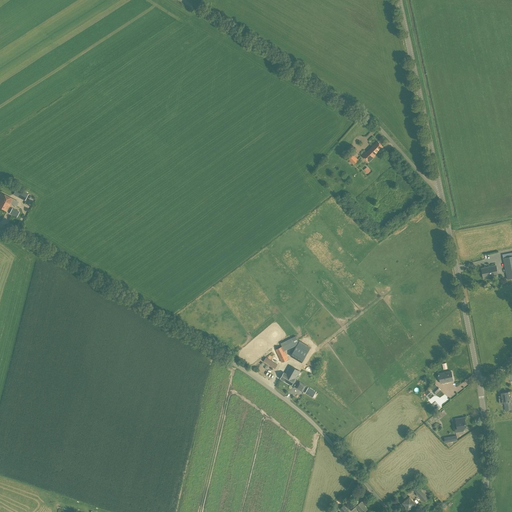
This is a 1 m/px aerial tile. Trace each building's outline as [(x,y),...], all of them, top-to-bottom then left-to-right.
[(375,155),(383,147),(378,141),(367,152),(366,151),(362,156),(368,162),(375,156),(375,155)] [(354,165),(359,161),(354,155),(357,152),(354,149),(346,157),(354,165)] [(25,201),(28,194),(20,190),(16,197),(25,201)] [(12,202),(13,199),(1,193),(0,195),(1,195),(0,197),(0,207),(7,211),(11,202),(12,202)] [(10,212),(13,214),(17,216),(20,212),(15,209),(12,208),(10,212)] [(507,280),(511,278),(511,256),(503,258),(507,280)] [(483,278),(498,275),(496,265),(481,268),(483,278)] [(282,346),(275,349),(281,362),(288,359),(285,351),(282,346)] [(297,346),(290,356),(302,363),(308,352),(297,346)] [(275,369),(278,364),(266,357),(263,362),(275,369)] [(291,386),(300,371),(290,366),(286,373),(284,372),(280,379),(291,386)] [(441,383),(453,381),(451,372),(439,374),(441,383)] [(300,381),(296,388),(303,392),(306,385),(300,381)] [(435,395),(441,390),(435,384),(430,389),(435,395)] [(316,392),(308,388),(305,393),(313,397),(316,392)] [(509,401),(508,392),(501,393),(502,398),(498,398),(499,403),(504,403),(505,411),(511,409),(511,400),(509,401)] [(448,406),(451,409),(457,404),(455,401),(448,406)] [(455,433),(463,431),(463,428),(466,428),(464,418),(456,419),(457,426),(454,426),(455,433)] [(424,502),(428,499),(417,485),(412,489),(424,502)] [(344,502),(348,506),(355,500),(356,499),(350,492),(345,496),(348,498),(344,502)] [(408,510),(416,504),(410,496),(402,503),(408,510)] [(364,511),(368,509),(361,501),(358,504),(356,502),(350,508),(353,511),(358,508),(360,511),(364,511)]
